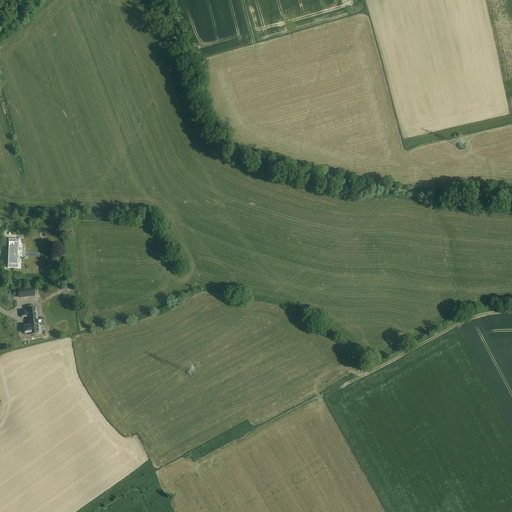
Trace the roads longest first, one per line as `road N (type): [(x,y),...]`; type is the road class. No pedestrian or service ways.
road 1 (track): [(511,204),(348,186),(255,160),(217,140),(162,0)]
road 2 (track): [(346,384),(478,314),(511,310)]
